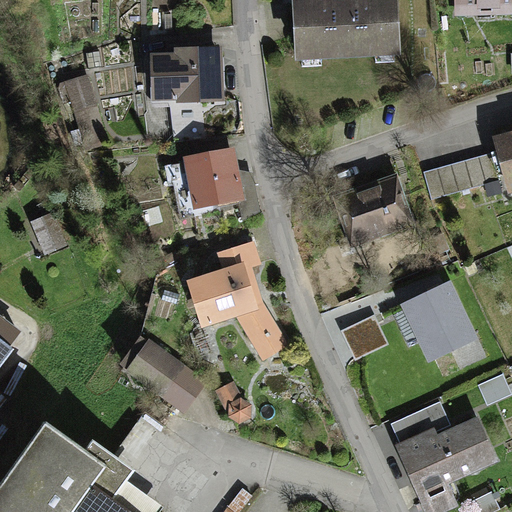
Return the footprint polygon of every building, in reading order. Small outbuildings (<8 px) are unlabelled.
[(317,0),(318,1),(296,2),(299,54),(396,49),(393,0),(317,0)] [(511,0),(458,0),(458,3),(492,3),(492,12),(511,11),(511,0)] [(157,97),(172,96),(176,132),(205,129),(201,98),(219,98),(217,50),(179,52),(179,58),(156,59),(157,97)] [(79,108),(92,141),(109,135),(95,101),(85,76),(69,83),(79,108)] [(511,136),(498,141),(511,188),(511,136)] [(219,206),(240,202),(230,153),(165,166),(169,185),(173,184),(180,219),(220,211),(219,206)] [(492,153),(423,172),(431,199),(500,180),(492,153)] [(348,233),(368,226),(373,238),(413,224),(400,186),(396,176),(336,198),(348,233)] [(46,250),(62,243),(52,217),(35,224),(46,250)] [(259,263),(254,246),(227,255),(232,271),(224,274),(193,283),(204,322),(225,317),(226,318),(237,314),(254,342),(265,335),(273,347),(271,348),(272,349),(283,342),(260,303),(249,267),(259,263)] [(476,332),(450,278),(404,299),(430,354),(476,332)] [(385,343),(373,317),(344,331),(356,357),(385,343)] [(161,392),(180,366),(150,345),(131,370),(161,392)] [(240,420),(248,415),(248,406),(241,401),(232,384),(220,391),(232,415),(240,420)] [(0,511),(181,511),(217,462),(142,409),(105,462),(42,418),(0,480),(0,511)] [(475,422),(434,441),(431,433),(445,427),(437,410),(398,427),(406,444),(401,446),(428,510),(427,511),(431,511),(452,503),(442,480),(492,459),(475,422)]
